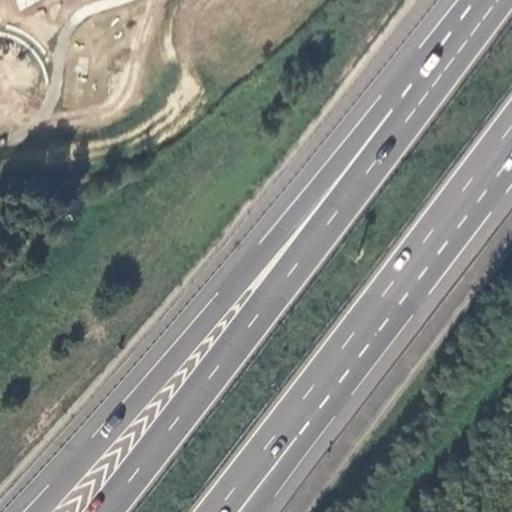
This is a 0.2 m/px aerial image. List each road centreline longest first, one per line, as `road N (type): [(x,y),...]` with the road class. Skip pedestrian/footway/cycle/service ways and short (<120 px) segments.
road 1 (trunk): [(430,88),(385,105),(38,511)]
road 2 (trunk): [(430,88),(104,511)]
road 3 (trunk): [(306,397),(511,127)]
road 4 (trunk): [(216,511),(306,397)]
road 5 (trunk): [(253,511),(304,443),(306,397)]
